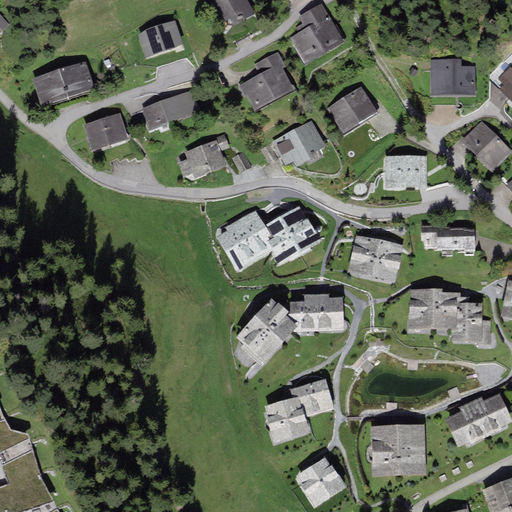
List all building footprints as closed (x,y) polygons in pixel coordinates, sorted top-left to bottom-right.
[(246,0),(216,0),(210,3),(222,25),(230,21),(233,28),(255,17),(246,0)] [(299,36),(291,40),(305,65),(343,44),(322,5),(298,19),(301,25),(295,28),(299,36)] [(0,9),(0,42),(1,43),(18,24),(0,9)] [(176,24),(138,38),(147,61),(184,47),(176,24)] [(260,77),(240,88),(254,115),(294,94),(282,72),(287,70),(278,53),(253,65),(260,77)] [(461,62),(430,62),(430,98),(476,98),(476,69),(461,69),(461,62)] [(86,67),(33,83),(41,109),(94,93),(86,67)] [(511,75),(502,88),(511,95),(511,75)] [(361,89),(327,110),(343,136),(378,115),(361,89)] [(192,95),(158,107),(165,127),(199,114),(192,95)] [(158,107),(143,112),(150,132),(165,127),(158,107)] [(120,116),(102,122),(111,151),(129,145),(120,116)] [(511,140),(487,118),(467,140),(498,168),(511,152),(511,140)] [(111,151),(102,122),(83,128),(92,156),(111,151)] [(312,123),(271,145),(285,171),(295,165),(297,169),(320,156),(318,152),(325,147),(312,123)] [(217,144),(183,155),(186,163),(178,166),(183,179),(193,176),(195,182),(226,172),(220,154),(230,150),(225,136),(215,139),(217,144)] [(246,153),(232,158),(238,173),(252,168),(246,153)] [(427,159),(385,159),(385,193),(427,192),(427,159)] [(449,225),(419,225),(420,242),(424,242),(424,247),(436,246),(436,251),(463,250),(463,253),(477,253),(477,228),(449,228),(449,225)] [(402,247),(357,236),(348,274),(393,284),(402,247)] [(441,289),(410,289),(411,327),(451,326),(451,335),(480,334),(480,340),(491,340),(491,320),(483,320),(482,302),(470,303),(470,296),(460,297),(460,292),(441,292),(441,289)] [(289,303),(290,325),(296,331),(294,333),(345,331),(344,298),(330,298),(329,295),(304,296),(304,303),(289,303)] [(290,325),(269,306),(235,343),(261,368),(294,333),(296,331),(290,325)] [(305,417),(332,409),(324,380),(289,390),(291,397),(262,405),(273,445),(309,434),(305,417)] [(496,398),(446,417),(458,448),(508,429),(496,398)] [(0,466),(35,453),(31,436),(12,432),(8,422),(0,425),(0,466)] [(425,429),(374,429),(374,477),(425,477),(425,429)] [(0,511),(56,511),(59,511),(42,480),(35,453),(0,466),(0,511)] [(325,455),(293,475),(313,507),(345,487),(325,455)] [(511,511),(511,480),(484,490),(492,511),(511,511)]
